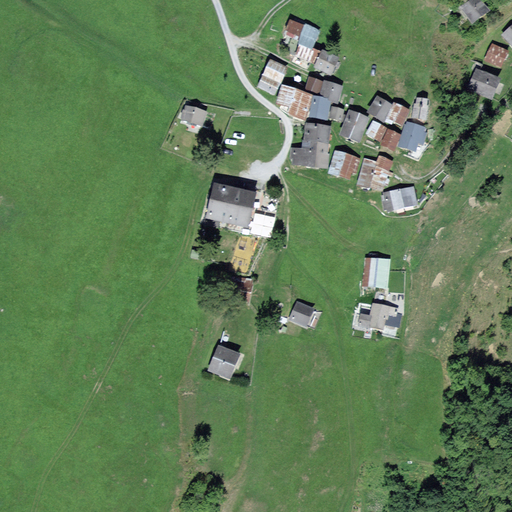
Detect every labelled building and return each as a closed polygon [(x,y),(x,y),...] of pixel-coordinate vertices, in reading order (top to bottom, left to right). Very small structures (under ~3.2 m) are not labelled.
[(486,16),(475,0),(472,0),(458,10),(470,27),(486,16)] [(304,25),(289,19),(283,35),(299,41),(304,25)] [(305,24),(304,25),(299,41),(298,43),(299,44),(312,49),(313,48),(320,30),(305,24)] [(511,28),(501,38),(511,50),(511,28)] [(312,49),(299,44),(295,56),(315,64),(320,50),(313,48),(312,49)] [(339,57),(322,49),(314,67),(331,75),(339,57)] [(506,55),(491,49),(485,63),(500,70),(506,55)] [(286,71),(269,64),(258,89),(275,97),(286,71)] [(498,84),(475,73),(466,93),(489,103),(498,84)] [(320,86),(309,82),(305,94),(316,98),(320,86)] [(340,91),(323,86),(318,101),(335,107),(340,91)] [(310,100),(281,91),(277,107),(289,111),(287,119),(303,123),(310,100)] [(329,106),(312,102),(308,121),(325,124),(329,106)] [(391,110),(375,102),(366,119),(382,127),(384,123),(400,130),(407,114),(392,108),(391,110)] [(426,105),(415,103),(411,124),(421,126),(426,105)] [(204,115),(184,109),(180,124),(199,131),(204,115)] [(342,114),(331,111),(328,122),(339,124),(342,114)] [(367,122),(348,115),(339,139),(357,146),(367,122)] [(383,132),(372,126),(365,138),(377,144),(383,132)] [(330,130),(305,127),(303,152),(291,151),(290,168),(325,172),(330,130)] [(420,133),(405,127),(397,152),(412,157),(420,133)] [(398,139),(386,134),(379,150),(391,155),(398,139)] [(355,162),(334,156),(327,178),(349,184),(355,162)] [(375,168),(364,164),(358,187),(379,194),(389,176),(385,174),(389,166),(377,161),(375,168)] [(254,194),(211,184),(202,225),(245,234),(254,194)] [(414,209),(410,190),(380,196),(384,215),(414,209)] [(252,233),(272,237),(276,216),(256,212),(252,233)] [(386,292),(388,262),(365,261),(363,291),(386,292)] [(252,303),(253,277),(230,276),(229,302),(252,303)] [(314,311),(296,304),(289,321),(307,328),(314,311)] [(395,312),(373,306),(369,318),(360,316),(356,329),(393,339),(399,319),(394,318),(395,312)] [(238,358),(217,349),(206,372),(228,381),(238,358)]
